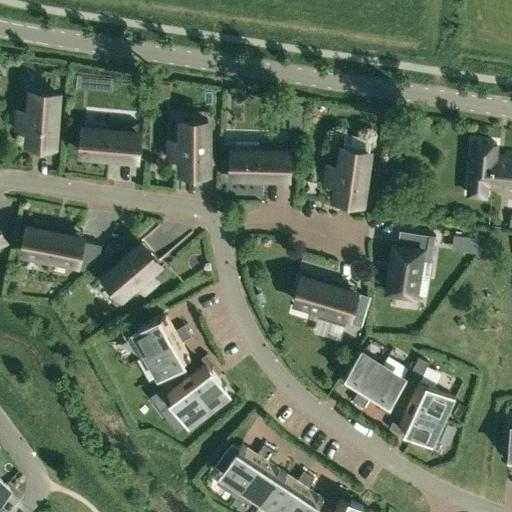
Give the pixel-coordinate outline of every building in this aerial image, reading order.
[(77,73),(75,87),(90,88),(91,74),(77,73)] [(28,138),(55,140),(59,91),(31,89),(30,110),(19,109),(18,123),(29,123),(28,138)] [(181,139),(170,139),(170,152),(181,152),(181,167),(209,167),(209,118),(181,118),(181,139)] [(85,125),(82,152),(87,152),(86,158),(102,160),(103,154),(136,157),(139,130),(138,130),(139,122),(112,119),(111,127),(85,125)] [(486,194),(486,186),(511,188),(511,154),(495,153),(496,142),(472,140),(468,184),(468,193),(486,194)] [(370,149),(342,144),(339,165),(329,163),(327,177),(337,179),(335,193),(363,197),(370,149)] [(43,167),(61,167),(62,147),(44,146),(43,167)] [(288,148),(234,146),(233,174),(238,174),(237,180),(254,180),(254,175),(287,175),(288,148)] [(194,195),(216,195),(216,176),(194,176),(194,195)] [(29,223),(23,250),(76,261),(83,269),(100,254),(102,243),(81,239),(82,234),(49,227),(51,221),(35,218),(33,224),(29,223)] [(390,271),(387,289),(415,294),(421,259),(432,260),(436,234),(412,231),(410,244),(394,242),(391,260),(390,260),(389,271),(390,271)] [(475,251),(477,238),(468,236),(466,250),(475,251)] [(142,239),(105,271),(123,292),(138,278),(145,287),(156,278),(149,269),(160,260),(142,239)] [(320,308),(317,316),(345,325),(356,289),(323,280),(325,274),(310,270),(308,275),(304,274),(296,300),(320,308)] [(356,304),(352,319),(364,323),(368,308),(356,304)] [(166,313),(137,330),(149,351),(188,329),(185,323),(175,329),(166,313)] [(188,329),(149,351),(161,373),(190,356),(181,340),(191,334),(188,329)] [(360,351),(343,379),(358,389),(352,399),(358,403),(382,364),(360,351)] [(206,362),(187,377),(207,403),(227,388),(210,366),(215,362),(207,352),(201,356),(206,362)] [(455,395),(419,379),(428,359),(418,355),(406,381),(416,386),(409,402),(439,416),(444,418),(455,395)] [(403,378),(382,364),(358,403),(363,406),(370,396),(385,406),(403,378)] [(165,377),(160,382),(173,399),(172,399),(187,418),(207,403),(187,377),(173,387),(165,377)] [(392,420),(389,427),(401,432),(404,426),(429,438),(439,416),(409,402),(399,423),(392,420)] [(242,442),(223,470),(244,484),(269,446),(263,443),(257,452),(242,442)] [(269,446),(244,484),(264,497),(283,469),(268,460),(274,450),(269,446)] [(283,469),(264,497),(284,510),(309,473),(303,469),(297,479),(283,469)] [(309,473),(284,510),(286,511),(312,511),(323,496),(308,486),(314,476),(309,473)] [(0,496),(9,487),(0,478),(0,496)] [(338,486),(335,493),(341,496),(333,511),(370,511),(372,509),(351,499),(347,497),(349,492),(338,486)]
